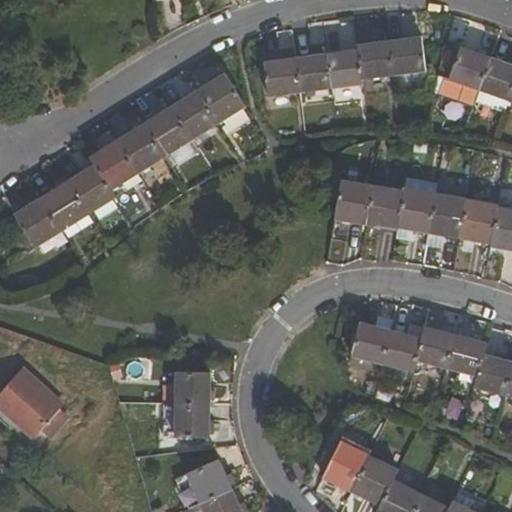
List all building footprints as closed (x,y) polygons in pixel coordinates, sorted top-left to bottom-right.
[(425,73),(421,37),(389,42),(394,77),(425,73)] [(358,45),(358,50),(362,82),(394,77),(389,42),(358,45)] [(477,91),(489,58),(460,48),(449,81),(455,83),(477,91)] [(362,82),(358,50),(326,55),(330,90),(362,86),(362,82)] [(330,90),(326,55),(295,58),(300,93),(330,90)] [(265,62),(269,97),(300,93),(295,58),(265,62)] [(477,91),(481,92),(509,101),(511,93),(511,66),(489,58),(477,91)] [(198,91),(220,125),(246,108),(225,74),(198,91)] [(473,101),(477,91),(455,83),(451,93),(473,101)] [(169,109),(192,143),(220,125),(198,91),(169,109)] [(477,103),(506,112),(509,101),(481,92),(477,103)] [(192,143),(169,109),(144,124),(166,159),(192,143)] [(166,159),(144,124),(116,141),(138,175),(166,159)] [(90,157),(95,165),(111,192),(138,175),(116,141),(90,157)] [(69,182),(89,214),(115,198),(111,192),(95,165),(69,182)] [(342,180),(334,220),(367,226),(374,185),(342,180)] [(43,198),(62,231),(89,214),(69,182),(43,198)] [(367,226),(396,231),(397,228),(403,191),(374,185),(367,226)] [(403,191),(397,228),(428,233),(435,193),(403,188),(403,191)] [(435,193),(428,233),(458,238),(465,198),(435,193)] [(14,216),(34,249),(62,231),(43,198),(14,216)] [(458,238),(491,245),(497,207),(498,204),(465,198),(458,238)] [(511,250),(511,209),(497,207),(491,245),(490,247),(511,250)] [(389,329),(361,322),(352,357),(380,364),(389,329)] [(422,338),(416,361),(444,369),(454,334),(425,326),(422,338)] [(413,372),(416,361),(422,338),(389,329),(380,364),(413,372)] [(454,334),(444,369),(478,378),(484,354),(487,343),(454,334)] [(511,361),(484,354),(478,378),(475,388),(504,396),(511,366),(511,361)] [(0,395),(0,407),(34,438),(41,430),(51,439),(71,418),(60,409),(64,405),(24,369),(0,395)] [(210,406),(212,374),(176,373),(175,405),(210,406)] [(175,405),(174,437),(209,438),(210,406),(175,405)] [(351,492),(369,455),(341,442),(323,478),(351,492)] [(351,492),(380,507),(393,479),(397,469),(369,455),(351,492)] [(199,504),(232,488),(219,460),(186,475),(199,504)] [(393,479),(380,507),(377,511),(412,511),(422,494),(393,479)] [(199,504),(202,511),(243,511),(232,488),(199,504)] [(447,511),(449,508),(422,494),(412,511),(447,511)] [(476,511),(453,500),(449,508),(447,511),(476,511)]
